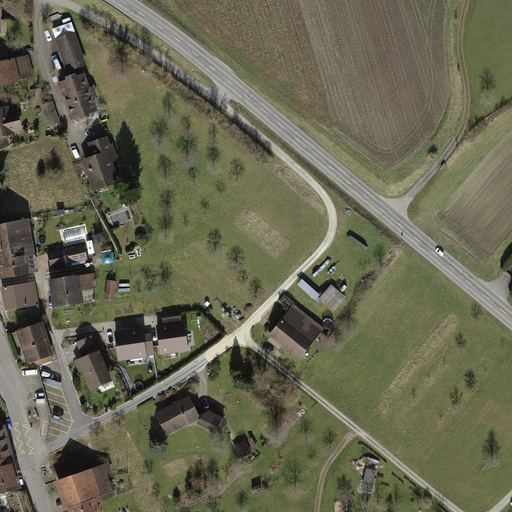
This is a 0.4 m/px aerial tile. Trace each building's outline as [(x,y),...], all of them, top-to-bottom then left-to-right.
[(62,84),(76,123),(94,116),(81,78),(88,75),(73,33),(56,39),(71,81),(62,84)] [(26,57),(0,62),(0,84),(31,77),(26,57)] [(7,108),(0,110),(0,144),(1,145),(0,140),(0,135),(13,133),(12,131),(21,129),(17,114),(8,116),(7,108)] [(85,163),(96,192),(118,184),(110,162),(116,160),(109,139),(89,146),(94,160),(85,163)] [(72,187),(54,152),(34,163),(52,197),(72,187)] [(22,172),(21,157),(0,161),(0,209),(26,206),(25,195),(21,195),(18,172),(22,172)] [(0,224),(0,262),(3,278),(38,272),(28,220),(0,224)] [(68,250),(71,263),(88,259),(84,246),(68,250)] [(62,250),(48,253),(51,268),(65,265),(62,250)] [(92,274),(52,279),(56,306),(95,301),(92,274)] [(333,313),(348,297),(333,283),(322,295),(305,279),(301,283),(333,313)] [(116,282),(109,281),(107,299),(114,300),(116,282)] [(34,283),(4,288),(8,309),(38,304),(34,283)] [(292,308),(272,334),(301,357),(321,332),(292,308)] [(165,327),(158,328),(161,352),(188,349),(185,324),(182,324),(181,317),(164,319),(165,327)] [(40,324),(20,331),(30,362),(50,355),(40,324)] [(142,330),(116,334),(120,358),(154,354),(151,335),(143,336),(142,330)] [(84,358),(80,360),(91,386),(109,378),(94,344),(80,350),(84,358)] [(190,398),(157,414),(167,434),(200,417),(190,398)] [(203,415),(201,420),(219,429),(224,420),(209,412),(203,415)] [(0,427),(0,460),(11,457),(3,426),(0,427)] [(244,445),(236,449),(241,458),(249,454),(244,445)] [(0,492),(18,488),(11,457),(0,460),(0,492)] [(62,479),(72,511),(96,511),(93,503),(113,496),(106,475),(111,473),(108,464),(62,479)]
